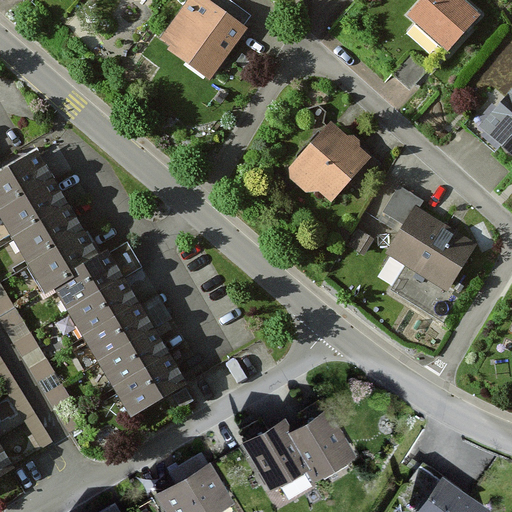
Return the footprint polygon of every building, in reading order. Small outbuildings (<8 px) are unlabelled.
[(250,29),(209,0),(192,0),(164,39),(215,77),(250,29)] [(486,13),(468,0),(424,0),(414,13),(457,48),(486,13)] [(397,70),(412,84),(425,70),(410,56),(397,70)] [(511,91),(486,120),(511,143),(511,91)] [(374,153),(335,119),(291,169),(331,203),(374,153)] [(101,250),(43,147),(0,170),(0,208),(47,292),(59,285),(130,411),(192,377),(116,242),(101,250)] [(482,244),(422,207),(427,199),(402,183),(384,213),(407,227),(388,258),(404,267),(389,292),(443,325),(461,295),(454,290),(482,244)] [(0,317),(22,359),(40,350),(0,276),(0,317)] [(293,426),(286,415),(266,427),(246,440),(276,488),(310,467),(318,480),(359,454),(328,404),(312,414),(293,426)] [(0,477),(22,465),(0,428),(0,477)] [(214,511),(236,498),(211,458),(156,492),(168,511),(214,511)] [(494,511),(496,510),(444,473),(416,511),(494,511)]
